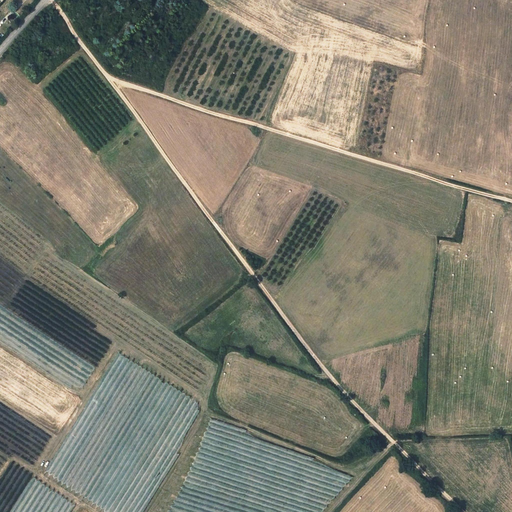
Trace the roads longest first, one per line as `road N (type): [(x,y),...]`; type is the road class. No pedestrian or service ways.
road 1 (track): [(53,0),(346,397),(462,511)]
road 2 (track): [(511,201),(107,78)]
